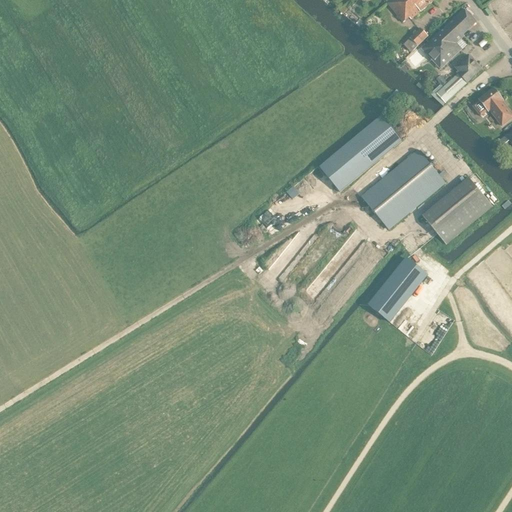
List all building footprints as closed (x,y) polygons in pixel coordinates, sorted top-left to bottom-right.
[(420,13),(433,1),(432,0),(390,0),(386,3),(403,23),(411,16),(412,18),(420,12),(420,13)] [(456,17),(425,45),(424,44),(422,45),(422,46),(423,47),(421,49),(440,69),(461,50),(456,44),(464,36),(463,35),(468,30),(456,17)] [(377,36),(382,30),(379,27),(373,33),(377,36)] [(419,28),(410,38),(417,46),(420,43),(427,36),(419,28)] [(436,95),(445,104),(481,69),(468,55),(455,68),(459,73),(436,95)] [(480,117),(486,111),(487,113),(489,111),(501,126),(511,117),(511,116),(501,102),(503,100),(493,88),(478,100),(479,101),(472,106),(480,117)] [(319,168),(339,193),(401,142),(381,117),(319,168)] [(362,198),(388,230),(444,183),(418,151),(362,198)] [(422,216),(445,245),(492,207),(469,178),(422,216)] [(294,186),(287,191),(293,199),(300,194),(294,186)] [(369,306),(389,322),(427,275),(406,259),(369,306)]
